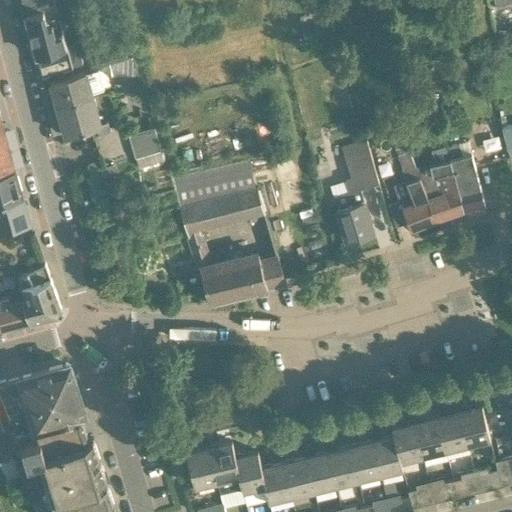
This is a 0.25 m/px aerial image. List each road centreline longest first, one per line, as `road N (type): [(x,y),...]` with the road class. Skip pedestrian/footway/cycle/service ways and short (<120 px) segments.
road 1 (residential): [(89,329),(354,325),(411,308),(472,266),(511,255)]
road 2 (residential): [(89,329),(0,15)]
road 3 (residential): [(142,511),(89,329)]
